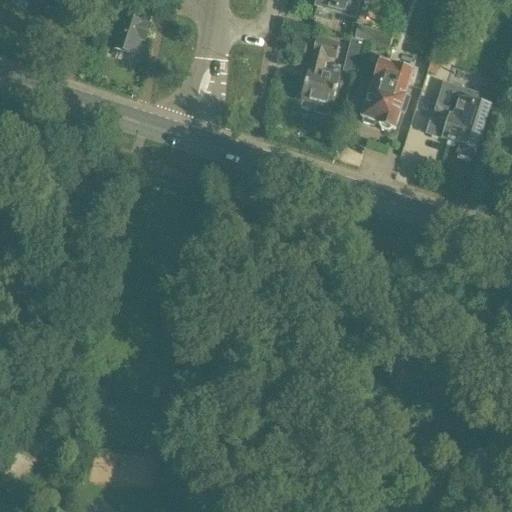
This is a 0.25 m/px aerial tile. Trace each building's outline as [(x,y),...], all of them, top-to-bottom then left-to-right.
[(316,0),(315,5),(318,9),(317,11),(318,11),(315,19),(331,24),(334,16),(355,22),(361,0),(316,0)] [(462,24),(469,0),(450,0),(444,19),(462,24)] [(148,28),(152,18),(131,11),(128,21),(122,19),(112,49),(135,57),(140,41),(145,43),(150,28),(148,28)] [(388,50),(392,37),(359,27),(355,40),(388,50)] [(336,59),(339,46),(317,41),(301,101),(332,109),(340,78),(322,73),(326,57),(336,59)] [(344,73),(357,76),(364,48),(351,45),(344,73)] [(437,76),(440,64),(431,61),(428,74),(437,76)] [(406,111),(409,99),(405,98),(413,73),(380,63),(362,120),(364,121),(363,124),(374,128),(375,125),(379,126),(381,131),(388,133),(393,131),(394,131),(401,109),(406,111)] [(481,136),(489,111),(476,106),(479,96),(443,85),(434,113),(442,116),(439,124),(431,121),(427,136),(460,146),(457,155),(458,157),(471,161),(472,160),(475,151),(476,151),(477,149),(480,147),(483,140),(481,136)]
